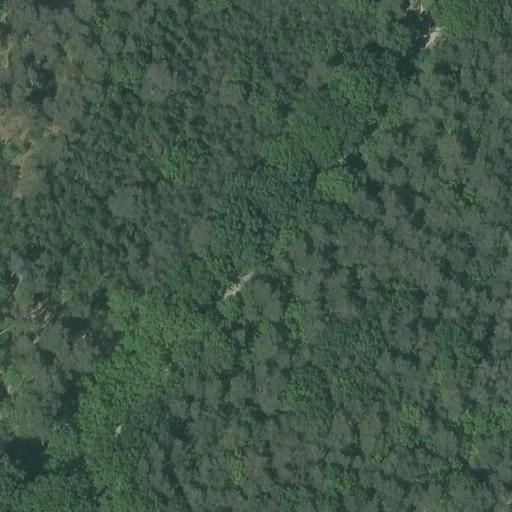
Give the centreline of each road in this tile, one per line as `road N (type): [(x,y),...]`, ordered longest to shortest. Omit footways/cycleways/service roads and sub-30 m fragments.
road 1 (track): [(425,16),(58,481)]
road 2 (track): [(431,511),(511,417)]
